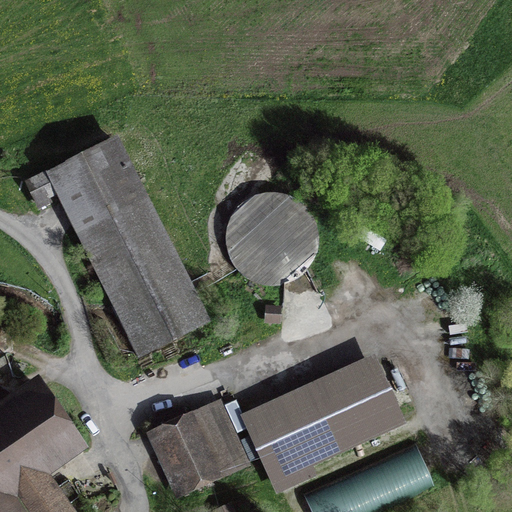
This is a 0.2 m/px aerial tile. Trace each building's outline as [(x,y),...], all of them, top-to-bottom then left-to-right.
[(212,326),(124,149),(55,182),(143,360),(212,326)] [(408,430),(380,367),(251,424),(283,497),(317,482),(312,473),(408,430)] [(90,453),(49,387),(0,417),(0,511),(74,511),(52,477),(90,453)] [(248,471),(222,411),(151,441),(178,501),(248,471)] [(317,511),(387,511),(434,491),(416,451),(311,499),(317,511)]
